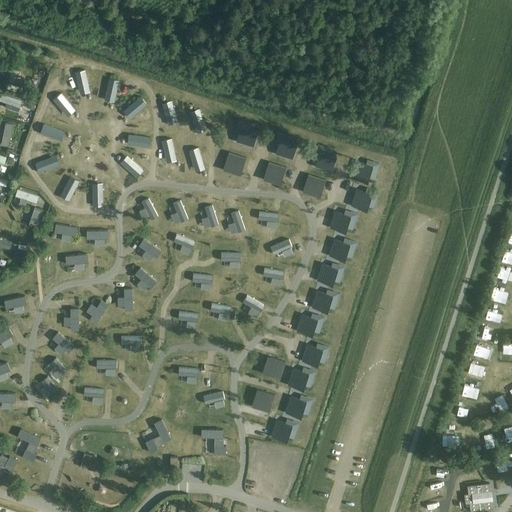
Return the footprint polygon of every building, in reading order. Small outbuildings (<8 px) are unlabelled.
[(5,61),(3,66),(8,68),(12,57),(6,55),(4,61),(5,61)] [(16,85),(22,65),(15,63),(9,82),(16,85)] [(80,93),(90,91),(85,70),(75,72),(80,93)] [(103,101),(114,103),(119,80),(108,78),(103,101)] [(0,99),(21,106),(23,99),(1,93),(0,96),(0,99)] [(67,115),(74,109),(60,93),(54,99),(67,115)] [(141,97),(124,111),(131,119),(148,104),(141,97)] [(169,125),(178,122),(171,99),(161,103),(169,125)] [(197,133),(206,130),(199,108),(189,111),(197,133)] [(236,141),(253,147),(257,131),(253,130),(255,124),(238,119),(234,131),(239,133),(236,141)] [(1,146),(10,147),(14,124),(5,122),(1,146)] [(61,140),(64,132),(45,124),(42,132),(61,140)] [(275,153),(292,159),(296,143),(292,142),(294,136),(277,131),(274,143),(278,145),(275,153)] [(151,137),(128,134),(126,145),(149,148),(151,137)] [(193,148),(192,136),(178,137),(178,148),(193,148)] [(167,163),(177,160),(172,138),(162,140),(167,163)] [(315,166),(331,172),(336,156),(332,155),(333,149),(317,144),(313,156),(317,158),(315,166)] [(196,172),(205,170),(198,147),(189,150),(196,172)] [(245,157),(229,152),(223,167),(241,172),(245,157)] [(138,176),(144,170),(128,155),(122,162),(138,176)] [(60,166),(57,156),(36,162),(39,172),(60,166)] [(372,165),(365,163),(356,160),(351,177),(367,182),(368,178),(372,165)] [(285,167),(269,162),(263,176),(281,182),(285,167)] [(325,179),(308,174),(303,189),(320,194),(325,179)] [(78,181),(69,177),(60,194),(69,199),(78,181)] [(8,181),(0,178),(0,185),(6,187),(8,181)] [(102,183),(92,183),(93,205),(103,205),(102,183)] [(18,188),(16,195),(36,202),(39,195),(18,188)] [(366,210),(368,206),(372,193),(365,191),(356,188),(351,205),(366,210)] [(151,220),(158,217),(148,198),(141,201),(151,220)] [(180,222),(187,219),(180,199),(173,201),(180,222)] [(212,227),(219,224),(212,204),(204,207),(212,227)] [(246,230),(239,210),(231,213),(238,233),(246,230)] [(350,215),(343,213),(334,210),(329,227),(345,232),(346,227),(350,215)] [(278,222),(279,213),(259,211),(258,220),(278,222)] [(77,228),(57,224),(55,232),(75,236),(77,228)] [(274,228),(275,240),(291,239),(290,228),(274,228)] [(109,231),(87,231),(87,239),(109,239),(109,231)] [(197,241),(176,234),(173,242),(194,249),(197,241)] [(85,251),(84,238),(69,239),(69,252),(85,251)] [(343,241),(334,238),(329,256),(344,260),(346,256),(349,243),(343,241)] [(162,250),(143,239),(139,245),(158,257),(162,250)] [(0,240),(0,247),(10,250),(12,243),(0,240)] [(290,240),(269,248),(272,254),(293,247),(290,240)] [(66,254),(66,264),(87,262),(86,253),(66,254)] [(338,268),(331,266),(322,263),(316,280),(332,285),(334,281),(338,268)] [(139,266),(133,272),(151,289),(157,283),(139,266)] [(285,272),(264,268),(263,276),(283,280),(285,272)] [(214,276),(193,274),(192,281),(213,283),(214,276)] [(223,288),(239,287),(238,275),(222,275),(223,288)] [(133,286),(123,287),(124,310),(134,309),(133,286)] [(237,303),(236,290),(222,291),(222,304),(237,303)] [(325,293),(317,290),(311,307),(327,312),(328,307),(332,295),(325,293)] [(7,308),(28,304),(26,296),(5,300),(7,308)] [(266,306),(247,296),(244,302),(262,312),(266,306)] [(101,300),(90,318),(97,322),(108,305),(101,300)] [(231,306),(212,302),(210,310),(230,313),(231,306)] [(70,308),(71,330),(79,330),(78,308),(70,308)] [(200,312),(178,310),(177,318),(199,321),(200,312)] [(318,319),(309,317),(301,314),(296,330),(312,336),(313,332),(318,319)] [(216,323),(219,339),(233,337),(230,321),(216,323)] [(9,328),(0,332),(0,343),(13,335),(9,328)] [(52,339),(68,353),(73,346),(58,332),(52,339)] [(142,337),(121,336),(121,344),(141,345),(142,337)] [(511,340),(504,340),(503,351),(511,351),(511,340)] [(322,348),(316,346),(307,344),(301,360),(317,366),(318,361),(322,348)] [(487,358),(489,350),(477,346),(475,355),(487,358)] [(261,373),(279,378),(285,361),(267,356),(261,373)] [(50,362),(62,375),(67,371),(55,358),(50,362)] [(116,361),(96,360),(95,368),(116,369),(116,361)] [(0,365),(0,373),(11,370),(8,362),(0,365)] [(199,368),(179,366),(179,374),(199,375),(199,368)] [(476,378),(479,370),(469,367),(466,375),(476,378)] [(308,373),(300,370),(293,368),(287,384),(303,390),(304,386),(308,373)] [(58,389),(47,377),(40,382),(51,395),(58,389)] [(462,383),(460,393),(471,396),(474,385),(462,383)] [(185,405),(185,387),(169,386),(169,405),(185,405)] [(104,389),(84,388),(83,396),(103,397),(104,389)] [(268,412),(274,395),(257,389),(251,406),(268,412)] [(223,392),(204,396),(206,404),(224,400),(223,392)] [(498,410),(508,406),(502,392),(492,396),(498,410)] [(16,393),(0,393),(0,401),(16,401),(16,393)] [(300,418),(302,413),(306,401),(299,398),(290,395),(284,413),(300,418)] [(478,403),(482,417),(492,414),(488,400),(478,403)] [(454,406),(454,417),(465,417),(466,407),(454,406)] [(163,443),(172,438),(162,419),(154,423),(163,443)] [(284,423),(276,420),(271,437),(286,442),(288,437),(292,425),(284,423)] [(40,437),(21,428),(17,436),(37,445),(40,437)] [(511,438),(511,437),(510,429),(501,431),(503,440),(511,438)] [(202,430),(202,438),(224,439),(224,431),(202,430)] [(442,445),(456,443),(454,432),(441,434),(442,445)] [(467,451),(476,451),(477,437),(468,437),(467,451)] [(153,439),(145,442),(150,453),(158,449),(153,439)] [(214,446),(214,454),(226,455),(226,447),(214,446)] [(500,473),(510,471),(508,456),(497,458),(500,473)] [(429,474),(436,476),(435,479),(442,481),(446,468),(432,464),(429,474)] [(493,508),(492,500),(490,501),(488,491),(490,491),(489,483),(467,486),(468,494),(464,494),(465,503),(469,503),(470,511),(493,508)]
